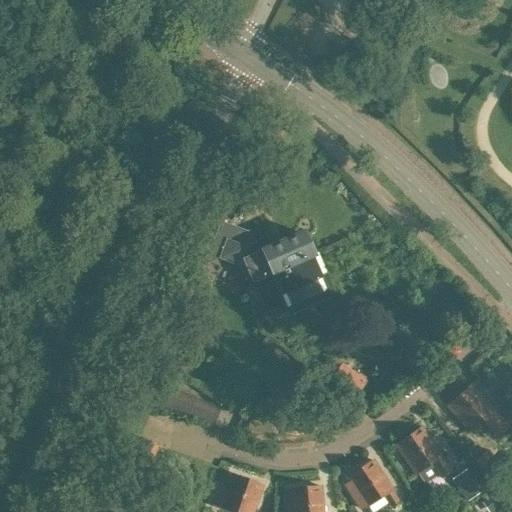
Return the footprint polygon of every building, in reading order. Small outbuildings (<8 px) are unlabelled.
[(373,26),(381,31),(386,23),(378,17),(373,26)] [(231,290),(272,273),(311,256),(302,234),(263,251),(253,229),(247,232),(225,242),(212,247),(231,290)] [(311,256),(272,273),(275,281),(256,289),(266,313),(307,296),(310,303),(335,292),(318,253),(311,256)] [(166,372),(181,378),(189,361),(173,354),(166,372)] [(363,382),(341,366),(327,386),(349,402),(363,382)] [(188,414),(194,396),(155,381),(148,399),(188,414)] [(447,406),(471,433),(487,418),(496,427),(502,421),(494,412),(470,385),(447,406)] [(441,458),(442,458),(421,428),(395,446),(416,475),(433,463),(440,474),(448,468),(441,458)] [(129,462),(148,470),(158,446),(139,438),(129,462)] [(488,451),(474,461),(490,482),(503,472),(488,451)] [(391,491),(392,491),(372,461),(346,477),(366,508),(383,496),(390,507),(398,501),(391,491)] [(467,468),(452,478),(467,500),(482,490),(467,468)] [(252,511),(262,485),(233,475),(227,491),(218,488),(212,507),(227,511),(252,511)] [(322,511),(320,486),(289,490),(291,511),(322,511)] [(491,496),(481,503),(487,511),(490,511),(499,506),(491,496)]
